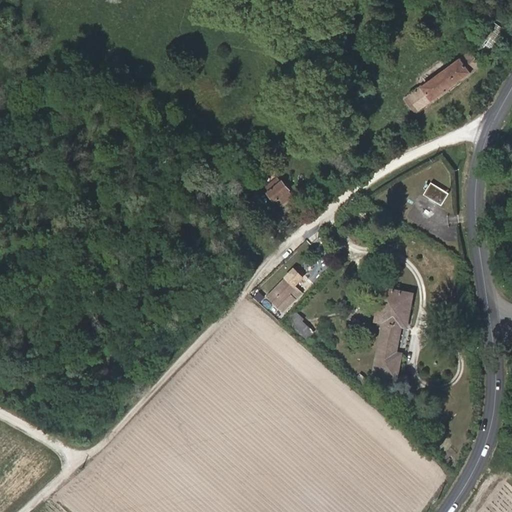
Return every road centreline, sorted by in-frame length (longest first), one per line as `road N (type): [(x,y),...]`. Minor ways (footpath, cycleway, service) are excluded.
road 1 (track): [(490,128),(407,157),(308,227),(78,461)]
road 2 (secondary): [(489,317),(477,176),(490,128),(511,91)]
road 3 (secondary): [(447,511),(489,430),(489,317)]
